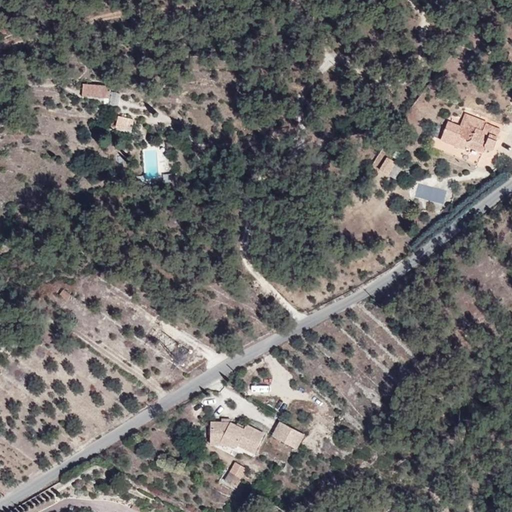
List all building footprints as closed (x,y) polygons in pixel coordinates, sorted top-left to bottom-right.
[(111,82),(83,80),(82,93),(110,95),(111,82)] [(481,124),(484,117),(465,110),(461,121),(467,123),(469,119),(481,124)] [(134,122),(135,115),(118,113),(115,124),(127,126),(128,121),(134,122)] [(490,151),(502,124),(484,117),(481,124),(469,119),(467,123),(461,121),(446,116),(438,136),(466,148),(471,135),(484,141),(481,147),(490,151)] [(481,147),(484,141),(471,135),(468,143),(481,147)] [(391,177),(398,163),(389,158),(381,173),(391,177)] [(398,181),(406,167),(398,163),(391,177),(398,181)] [(66,283),(58,278),(54,284),(62,289),(66,283)] [(9,310),(0,323),(0,327),(9,333),(19,317),(9,310)] [(305,434),(279,419),(271,435),(296,449),(305,434)] [(234,422),(213,422),(213,446),(229,446),(237,451),(240,445),(256,454),(266,434),(250,426),(249,429),(234,422)] [(216,467),(221,456),(211,451),(205,460),(216,467)] [(224,482),(237,488),(246,467),(233,461),(224,482)] [(122,511),(121,511),(125,504),(105,493),(94,511),(122,511)] [(278,511),(251,497),(242,511),(278,511)]
